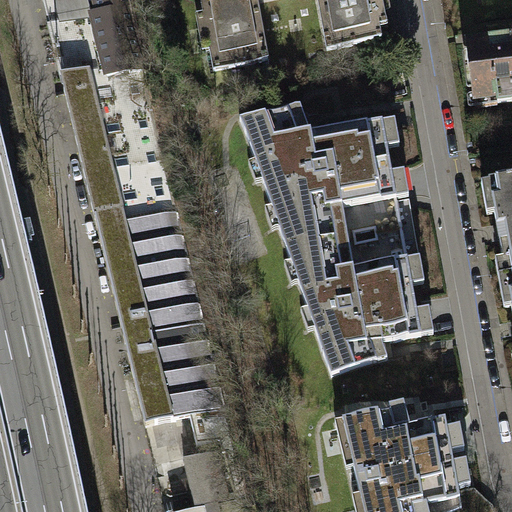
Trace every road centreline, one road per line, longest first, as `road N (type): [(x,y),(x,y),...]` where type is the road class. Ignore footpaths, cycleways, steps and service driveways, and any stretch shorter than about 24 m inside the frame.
road 1 (residential): [(145,511),(22,0)]
road 2 (residential): [(412,0),(467,314),(511,507)]
road 3 (motorway): [(55,511),(0,265)]
